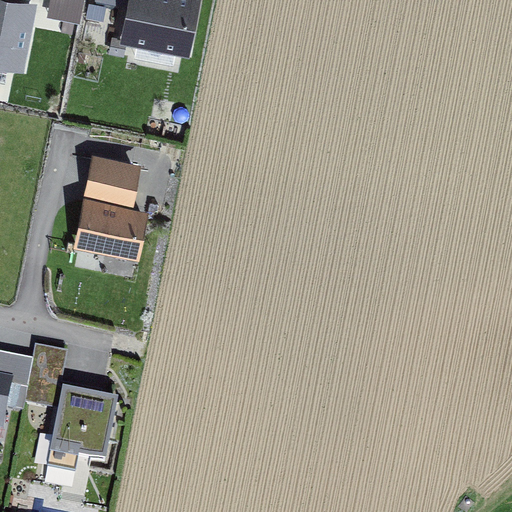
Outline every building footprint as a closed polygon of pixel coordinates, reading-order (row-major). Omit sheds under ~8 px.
[(9,63),(19,65),(31,6),(11,2),(11,0),(0,0),(0,81),(5,83),(9,63)] [(132,0),(132,5),(126,37),(138,40),(135,57),(172,64),(175,47),(185,49),(194,0),(132,0)] [(132,167),(98,160),(92,192),(126,199),(132,167)] [(140,212),(90,202),(82,243),(132,253),(140,212)] [(52,450),(104,461),(115,402),(58,391),(65,352),(36,347),(25,403),(61,410),(52,450)]
